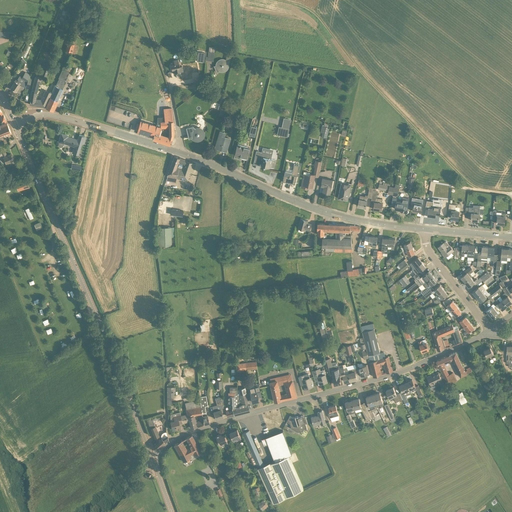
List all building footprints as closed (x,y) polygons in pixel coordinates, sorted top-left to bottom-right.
[(65,50),(71,52),(71,53),(74,54),(76,49),(74,48),(75,45),(67,43),(65,50)] [(213,62),(215,48),(209,47),(207,57),(205,57),(205,61),(213,62)] [(205,53),(198,52),(196,61),(204,62),(205,53)] [(220,59),(219,60),(218,60),(218,61),(217,61),(217,62),(216,63),(216,64),(216,65),(216,66),(216,67),(216,68),(216,69),(217,69),(217,70),(218,70),(218,71),(220,72),(221,72),(222,72),(223,72),(224,72),(224,71),(225,71),(226,71),(226,70),(227,70),(227,69),(228,69),(228,68),(228,67),(228,66),(228,65),(228,64),(229,63),(230,58),(226,56),(225,60),(224,60),(224,59),(223,59),(222,59),(221,59),(220,59)] [(172,73),(173,77),(179,76),(181,81),(192,79),(191,73),(198,72),(198,71),(196,62),(183,64),(182,59),(174,61),(174,64),(171,65),(172,70),(174,69),(174,72),(172,73)] [(29,104),(35,105),(35,100),(37,89),(40,81),(41,78),(45,79),(50,65),(45,63),(42,62),(41,68),(43,69),(41,77),(36,75),(35,80),(32,89),(29,104)] [(56,86),(62,90),(66,82),(65,81),(69,73),(68,72),(70,68),(64,66),(62,69),(62,70),(58,79),(59,79),(56,86)] [(25,86),(29,77),(29,75),(26,73),(22,78),(19,76),(17,80),(16,79),(15,81),(14,81),(12,84),(13,84),(10,88),(16,92),(17,91),(20,93),(25,86)] [(62,90),(56,86),(46,107),(53,110),(62,90)] [(220,104),(224,92),(216,90),(212,101),(220,104)] [(35,100),(35,105),(45,107),(50,95),(45,92),(41,101),(35,100)] [(146,123),(140,121),(137,131),(153,136),(152,139),(170,145),(172,139),(173,135),(173,121),(171,108),(145,111),(146,118),(157,116),(158,122),(154,123),(154,125),(146,123)] [(284,118),(282,127),(289,129),(291,120),(284,118)] [(0,137),(11,133),(6,120),(6,119),(2,121),(4,125),(0,126),(0,137)] [(327,135),(329,128),(322,126),(320,133),(327,135)] [(204,134),(203,132),(202,130),(201,129),(199,128),(197,128),(195,128),(193,129),(192,131),(189,130),(187,131),(188,135),(191,135),(191,137),(191,138),(192,137),(192,138),(194,140),(195,140),(197,141),(199,140),(201,139),(203,138),(203,136),(204,134)] [(219,135),(215,148),(221,150),(221,148),(227,149),(230,139),(224,137),(225,133),(219,131),(218,135),(219,135)] [(74,146),(72,153),(78,155),(80,150),(79,150),(81,143),(84,144),(86,137),(79,135),(78,140),(67,137),(68,136),(61,134),(59,142),(58,144),(58,145),(58,146),(59,147),(60,147),(61,147),(62,147),(63,146),(64,143),(74,146)] [(237,145),(235,154),(242,155),(242,157),(247,158),(250,148),(237,145)] [(256,151),(253,165),(254,162),(261,164),(261,166),(270,168),(272,159),(270,159),(271,155),(271,154),(262,152),(256,151)] [(9,163),(9,165),(14,163),(13,160),(11,154),(7,156),(5,152),(0,153),(0,159),(3,166),(9,163)] [(186,180),(189,172),(192,174),(196,164),(192,163),(183,159),(179,158),(174,156),(166,175),(167,176),(166,180),(172,181),(173,177),(186,180)] [(294,164),(292,173),(290,172),(285,171),(284,175),(283,181),(295,184),(299,165),(299,163),(294,162),(294,164)] [(310,174),(309,176),(304,175),(301,187),(305,188),(306,186),(312,187),(315,175),(310,174)] [(322,178),(321,185),(324,185),(322,194),(330,195),(333,180),(322,178)] [(18,185),(20,190),(29,187),(27,182),(18,185)] [(341,183),(338,198),(347,200),(349,193),(349,194),(351,185),(341,183)] [(368,198),(371,198),(372,198),(374,188),(369,187),(367,197),(360,196),(358,206),(366,208),(368,198)] [(372,198),(371,198),(371,201),(374,202),(373,209),(381,210),(382,203),(382,199),(376,198),(377,192),(376,192),(376,190),(375,188),(374,188),(372,198)] [(392,198),(391,205),(395,205),(395,209),(403,210),(403,207),(407,208),(408,205),(408,202),(402,201),(402,202),(396,201),(397,199),(392,198)] [(425,209),(428,209),(427,215),(435,216),(436,214),(440,214),(441,206),(433,205),(433,201),(427,201),(425,209)] [(414,212),(421,213),(422,203),(414,202),(413,206),(414,207),(414,212)] [(472,210),(472,208),(473,203),(469,203),(469,208),(468,213),(471,213),(471,220),(479,221),(479,214),(474,213),(475,210),(472,210)] [(449,207),(448,210),(452,210),(451,218),(458,219),(459,211),(455,211),(456,205),(449,204),(449,207)] [(33,218),(28,208),(25,209),(29,220),(33,218)] [(184,209),(171,208),(170,215),(182,217),(184,209)] [(497,216),(496,216),(496,211),(493,210),(492,221),(497,221),(497,224),(504,224),(505,213),(502,213),(501,216),(497,216)] [(305,230),(305,229),(310,231),(311,224),(308,223),(308,224),(307,224),(308,221),(301,219),(298,228),(305,230)] [(334,251),(334,247),(344,248),(343,239),(343,235),(336,235),(337,240),(326,239),(327,234),(324,234),(324,231),(328,232),(328,224),(324,224),(318,224),(318,234),(320,235),(319,240),(323,240),(323,247),(325,247),(325,251),(333,251),(334,251)] [(343,232),(342,225),(331,224),(328,224),(328,232),(336,232),(336,235),(343,235),(343,239),(351,239),(351,235),(346,235),(345,232),(343,232)] [(171,228),(159,228),(159,247),(171,247),(171,228)] [(369,236),(369,243),(373,244),(372,248),(376,248),(376,244),(377,237),(369,236)] [(351,239),(343,239),(344,248),(334,247),(334,251),(333,251),(333,252),(345,252),(350,253),(350,252),(353,252),(351,239)] [(401,248),(402,251),(406,250),(413,247),(410,241),(404,244),(400,245),(401,248)] [(455,254),(454,258),(458,259),(459,248),(455,247),(455,251),(453,250),(449,245),(449,246),(448,244),(446,242),(445,242),(438,247),(442,252),(443,251),(444,253),(443,254),(445,257),(446,257),(448,259),(453,255),(452,254),(453,254),(455,254)] [(478,254),(477,262),(477,266),(480,268),(481,258),(487,259),(488,247),(482,246),(481,254),(478,254)] [(406,250),(402,251),(403,254),(404,254),(405,257),(408,255),(408,256),(415,253),(413,247),(406,250)] [(495,248),(488,247),(487,259),(487,260),(490,261),(490,260),(497,261),(497,255),(494,255),(495,248)] [(387,261),(393,264),(396,258),(390,255),(387,261)] [(411,266),(413,269),(422,262),(418,257),(413,261),(410,264),(411,266)] [(406,263),(404,260),(397,265),(400,268),(406,263)] [(413,269),(412,270),(416,275),(417,274),(420,271),(426,267),(422,262),(413,269)] [(409,266),(406,263),(400,268),(399,269),(398,269),(401,272),(409,266)] [(461,277),(465,282),(471,277),(473,275),(475,274),(471,269),(472,268),(470,266),(463,272),(464,274),(461,277)] [(348,277),(359,275),(358,269),(353,270),(353,271),(347,271),(340,272),(341,278),(348,277)] [(423,283),(424,283),(433,276),(429,271),(423,275),(424,275),(420,278),(423,283)] [(489,274),(487,272),(480,278),(482,280),(489,274)] [(490,274),(482,280),(484,283),(493,276),(491,273),(490,274)] [(405,275),(402,278),(407,285),(410,282),(405,275)] [(471,277),(465,282),(469,287),(475,282),(478,279),(476,277),(475,278),(473,275),(471,277)] [(433,276),(424,283),(427,286),(426,287),(428,288),(430,286),(437,281),(433,276)] [(417,283),(414,279),(410,282),(407,285),(405,287),(408,291),(417,283)] [(489,299),(491,297),(502,288),(499,284),(490,292),(491,293),(490,294),(486,290),(477,297),(481,302),(486,297),(487,296),(489,299)] [(435,296),(436,296),(438,294),(444,290),(440,285),(434,289),(434,290),(432,288),(423,295),(426,298),(432,293),(435,296)] [(472,292),(477,297),(486,290),(482,285),(479,287),(478,287),(472,292)] [(420,291),(423,295),(432,288),(430,286),(428,288),(426,287),(426,286),(420,291)] [(505,298),(503,300),(507,306),(511,301),(508,296),(510,294),(505,287),(502,289),(505,293),(503,294),(505,298)] [(438,294),(436,296),(438,298),(437,299),(434,301),(432,298),(430,301),(431,302),(428,304),(429,307),(440,303),(439,301),(442,299),(448,294),(444,290),(438,294)] [(491,297),(489,299),(495,306),(498,304),(502,310),(507,306),(503,300),(500,302),(497,298),(494,301),(491,297)] [(448,307),(451,311),(457,306),(453,301),(451,302),(449,299),(440,303),(445,310),(448,307)] [(451,317),(454,321),(458,318),(461,316),(459,313),(461,312),(457,306),(451,311),(454,314),(451,317)] [(494,307),(493,306),(487,311),(493,317),(498,313),(497,311),(499,310),(496,306),(494,307)] [(461,323),(464,327),(470,322),(465,317),(460,321),(458,318),(454,321),(458,326),(461,323)] [(470,322),(464,327),(467,330),(463,333),(467,337),(471,334),(469,332),(474,328),(470,322)] [(379,352),(372,323),(361,325),(368,354),(379,352)] [(320,329),(324,344),(330,342),(329,339),(327,331),(326,328),(325,327),(324,324),(319,325),(320,329)] [(463,341),(461,337),(458,328),(457,325),(453,327),(452,325),(433,333),(433,336),(438,350),(446,347),(442,338),(439,337),(452,331),(455,339),(451,341),(453,345),(463,341)] [(407,327),(402,329),(406,339),(411,337),(407,327)] [(419,345),(422,352),(429,349),(425,339),(421,341),(418,342),(419,345)] [(485,353),(487,358),(494,355),(492,351),(490,347),(484,350),(485,353)] [(385,357),(383,352),(380,354),(369,357),(370,362),(385,357)] [(449,355),(450,355),(452,359),(453,359),(458,368),(456,369),(460,377),(466,374),(471,371),(470,367),(466,369),(467,371),(465,371),(456,352),(449,355)] [(452,359),(450,355),(436,361),(438,366),(444,377),(445,377),(449,374),(443,363),(452,359)] [(388,357),(385,357),(370,362),(369,362),(374,377),(383,374),(382,371),(380,371),(378,364),(384,363),(387,373),(392,371),(388,357)] [(257,369),(256,361),(245,363),(245,365),(246,370),(257,369)] [(331,361),(325,362),(328,373),(331,372),(334,385),(341,383),(340,379),(341,378),(340,374),(338,366),(337,362),(331,363),(331,361)] [(338,366),(340,374),(343,373),(344,378),(345,382),(351,380),(349,373),(348,370),(346,367),(343,368),(343,365),(342,364),(338,366)] [(359,367),(361,375),(369,373),(367,365),(359,367)] [(356,368),(351,369),(348,370),(349,373),(351,380),(357,379),(355,373),(358,372),(357,368),(356,368)] [(312,371),(315,381),(319,380),(320,384),(327,382),(325,374),(326,374),(324,370),(320,371),(318,371),(317,369),(312,371)] [(447,382),(449,386),(457,381),(453,372),(449,374),(445,377),(447,382)] [(440,376),(439,373),(433,375),(432,374),(427,377),(431,386),(439,382),(442,387),(446,385),(442,375),(440,376)] [(312,381),(311,381),(310,377),(309,378),(308,374),(304,375),(299,377),(301,385),(304,384),(305,388),(313,386),(312,381)] [(285,383),(283,376),(277,377),(278,380),(270,381),(271,385),(275,402),(282,400),(296,397),(292,382),(285,383)] [(412,379),(406,382),(410,392),(416,390),(419,396),(423,395),(420,390),(418,385),(415,387),(412,379)] [(406,382),(399,385),(402,392),(404,395),(405,395),(405,396),(411,393),(410,392),(406,382)] [(249,388),(250,392),(252,402),(259,401),(258,398),(258,397),(261,396),(260,393),(259,390),(260,390),(259,388),(259,385),(249,388)] [(396,403),(403,399),(401,397),(400,393),(396,394),(393,387),(386,391),(389,398),(393,396),(396,403)] [(237,390),(237,392),(237,398),(235,399),(235,401),(235,406),(231,407),(233,414),(240,413),(239,408),(239,406),(240,405),(239,402),(241,401),(239,395),(246,393),(245,388),(237,390)] [(229,411),(225,411),(227,416),(233,414),(231,407),(235,406),(235,401),(235,399),(237,398),(237,392),(231,392),(229,392),(228,392),(228,396),(229,407),(228,407),(229,411)] [(247,393),(246,393),(239,395),(241,401),(239,402),(240,405),(239,406),(239,408),(240,413),(249,410),(247,403),(246,403),(245,400),(249,399),(247,393)] [(380,393),(373,395),(377,407),(383,405),(382,401),(383,401),(380,393)] [(373,395),(366,397),(369,406),(371,410),(368,411),(371,418),(372,418),(375,417),(375,416),(372,411),(377,409),(377,407),(373,395)] [(206,396),(200,397),(200,400),(201,407),(201,412),(203,420),(204,424),(210,422),(207,415),(206,412),(205,406),(208,405),(206,396)] [(217,405),(212,406),(213,412),(216,419),(223,417),(222,413),(223,412),(222,404),(222,396),(215,398),(217,405)] [(359,399),(352,401),(354,409),(356,412),(362,411),(366,421),(371,418),(368,411),(366,407),(361,409),(360,407),(361,407),(360,404),(359,399)] [(181,416),(182,420),(183,423),(189,421),(191,428),(200,425),(204,424),(203,420),(195,422),(193,414),(201,412),(201,407),(200,400),(193,402),(185,404),(188,414),(181,416)] [(347,411),(354,409),(352,401),(345,402),(347,411)] [(388,404),(384,405),(388,413),(390,419),(391,419),(394,418),(388,404)] [(330,412),(328,413),(329,418),(330,418),(332,422),(339,420),(338,415),(336,405),(329,407),(330,412)] [(311,418),(313,426),(321,423),(321,424),(326,423),(322,411),(318,412),(319,416),(316,417),(311,418)] [(182,420),(181,416),(180,412),(176,413),(177,415),(173,416),(174,420),(170,421),(172,429),(176,428),(177,429),(180,428),(179,421),(182,420)] [(346,416),(352,428),(356,426),(353,420),(352,420),(349,414),(346,416)] [(307,430),(305,422),(304,423),(302,416),(298,418),(298,416),(295,417),(295,416),(294,417),(292,417),(290,416),(287,422),(290,424),(292,428),(295,427),(296,430),(298,429),(299,432),(307,430)] [(155,426),(150,428),(154,438),(159,436),(155,426)] [(336,428),(332,429),(335,437),(336,440),(340,438),(336,428)] [(235,441),(238,440),(241,438),(237,429),(230,432),(233,439),(234,442),(235,441)] [(243,434),(258,468),(264,465),(249,431),(243,434)] [(303,489),(288,455),(291,454),(283,431),(262,439),(264,446),(268,444),(274,461),(270,462),(285,498),(288,497),(303,489)] [(161,438),(153,445),(157,450),(165,442),(168,439),(167,435),(166,434),(166,432),(165,432),(164,432),(163,433),(162,434),(161,435),(161,437),(161,438)] [(216,436),(220,445),(224,444),(224,443),(227,441),(224,434),(222,435),(221,434),(216,436)] [(200,453),(191,436),(187,438),(174,445),(183,461),(189,458),(189,459),(191,458),(190,455),(193,454),(194,456),(195,456),(200,453)] [(264,465),(258,468),(273,503),(285,498),(270,462),(264,465)] [(268,506),(263,500),(258,505),(263,510),(268,506)]
